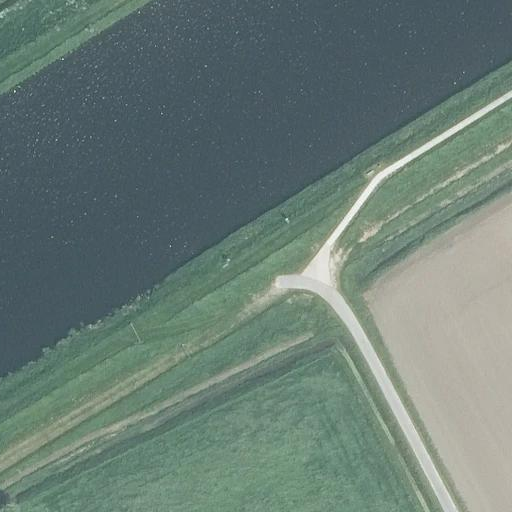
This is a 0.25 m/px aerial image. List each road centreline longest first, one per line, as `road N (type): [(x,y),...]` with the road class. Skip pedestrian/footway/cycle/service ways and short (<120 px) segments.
road 1 (track): [(0,449),(236,302),(281,282),(311,284)]
road 2 (unclassified): [(449,511),(352,326),(333,297),(311,284)]
